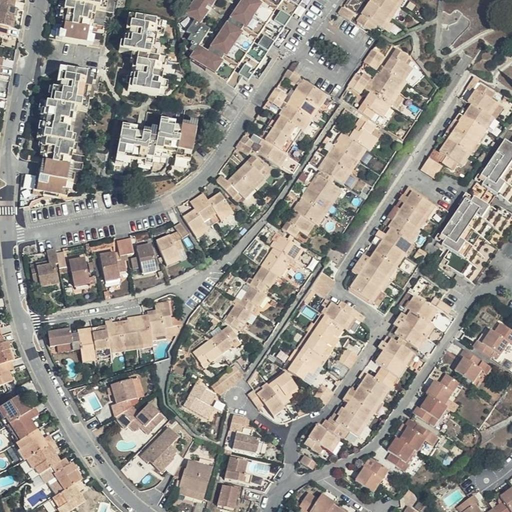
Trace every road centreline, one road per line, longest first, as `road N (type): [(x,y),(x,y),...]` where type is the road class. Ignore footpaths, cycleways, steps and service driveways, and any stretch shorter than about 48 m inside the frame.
road 1 (residential): [(6,238),(145,211),(184,192),(292,52)]
road 2 (residential): [(291,434),(327,414),(379,334),(378,320),(346,296),(342,277),(408,174)]
road 3 (residential): [(511,282),(469,302),(394,421),(362,455),(288,482)]
road 4 (unclassified): [(6,238),(11,146),(37,0)]
road 5 (unclassified): [(144,511),(80,437),(23,325)]
road 6 (residential): [(23,325),(131,307),(229,258)]
road 7 (residential): [(292,52),(335,81),(359,46),(316,18)]
